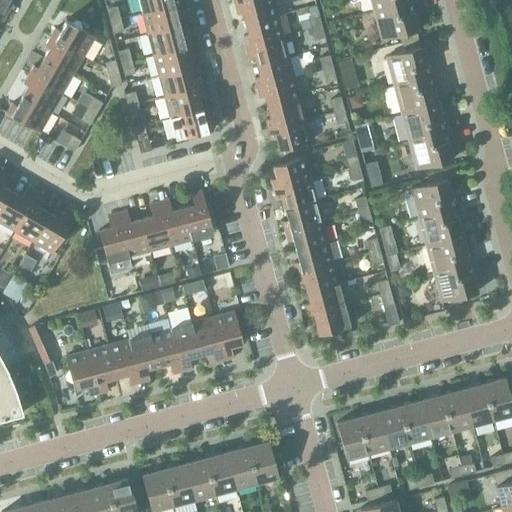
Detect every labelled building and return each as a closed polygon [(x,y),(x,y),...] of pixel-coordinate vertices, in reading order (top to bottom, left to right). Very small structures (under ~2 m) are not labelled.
[(0,0),(0,7),(6,11),(12,2),(7,0),(0,0)] [(138,0),(142,12),(179,2),(177,0),(138,0)] [(242,12),(245,23),(277,14),(273,0),(246,0),(234,3),(237,13),(242,12)] [(370,0),(374,10),(411,0),(370,0)] [(399,34),(401,43),(417,38),(415,30),(417,29),(413,13),(418,12),(414,0),(411,0),(374,10),(381,39),(399,34)] [(142,12),(147,33),(179,25),(176,13),(181,12),(179,2),(142,12)] [(106,8),(110,21),(120,18),(117,6),(106,8)] [(307,15),(311,27),(321,25),(318,12),(307,15)] [(243,35),(246,45),(283,35),(277,14),(245,23),(248,34),(243,35)] [(120,18),(110,21),(113,33),(123,30),(120,18)] [(55,27),(50,36),(83,55),(94,36),(81,28),(80,22),(77,20),(71,22),(65,19),(59,30),(55,27)] [(147,33),(153,54),(190,44),(187,34),(182,36),(179,25),(147,33)] [(321,25),(311,27),(314,39),(324,37),(321,25)] [(253,54),(256,64),(288,56),(283,35),(246,45),(248,55),(253,54)] [(49,47),(43,57),(72,74),(83,55),(50,36),(45,45),(49,47)] [(386,56),(394,84),(434,73),(431,61),(426,62),(422,46),(420,47),(417,38),(401,43),(403,51),(386,56)] [(153,54),(158,75),(190,66),(188,56),(192,54),(190,44),(153,54)] [(118,51),(121,63),(131,60),(128,48),(118,51)] [(319,57),(322,69),(332,66),(329,54),(319,57)] [(254,77),(257,87),(294,77),(288,56),(256,64),(259,76),(254,77)] [(354,56),(341,59),(346,86),(359,84),(354,56)] [(33,65),(28,73),(62,93),(72,74),(43,57),(38,67),(33,65)] [(104,62),(108,74),(118,71),(115,59),(104,62)] [(131,60),(121,63),(124,75),(135,72),(131,60)] [(158,75),(164,96),(201,86),(198,76),(193,77),(190,66),(158,75)] [(332,66),(322,69),(325,81),(336,79),(332,66)] [(118,71),(108,74),(111,87),(121,84),(118,71)] [(27,85),(22,95),(51,111),(62,93),(28,73),(23,82),(27,85)] [(394,84),(401,112),(437,102),(433,87),(438,86),(434,73),(394,84)] [(264,95),(267,106),(299,98),(294,77),(257,87),(259,97),(264,95)] [(164,96),(169,117),(202,108),(199,97),(204,96),(201,86),(164,96)] [(124,94),(127,106),(138,103),(135,91),(124,94)] [(51,111),(22,95),(16,105),(12,102),(6,112),(39,131),(51,111)] [(330,99),(333,111),(344,108),(340,96),(330,99)] [(93,97),(87,107),(96,113),(102,102),(93,97)] [(265,119),(268,128),(305,119),(299,98),(267,106),(270,117),(265,119)] [(401,112),(408,140),(449,129),(445,116),(441,118),(437,102),(401,112)] [(138,103),(127,106),(131,118),(141,115),(138,103)] [(96,113),(87,107),(80,118),(90,124),(96,113)] [(202,108),(169,117),(175,139),(212,129),(209,118),(204,119),(202,108)] [(344,108),(333,111),(336,123),(347,120),(344,108)] [(305,119),(268,128),(270,138),(275,137),(279,149),(311,140),(305,119)] [(362,148),(373,146),(369,121),(358,123),(362,148)] [(449,129),(408,140),(416,168),(452,159),(448,143),(452,142),(449,129)] [(65,145),(74,151),(80,140),(71,134),(65,145)] [(150,149),(147,137),(136,140),(140,152),(150,149)] [(345,156),(348,168),(359,165),(355,153),(345,156)] [(271,178),(273,188),(310,178),(305,156),(272,165),(276,177),(271,178)] [(359,165),(348,168),(354,189),(364,186),(359,165)] [(0,210),(11,190),(2,185),(8,175),(0,170),(0,210)] [(400,171),(368,180),(369,187),(402,179),(400,171)] [(281,197),(284,208),(316,199),(310,178),(273,188),(276,198),(281,197)] [(411,188),(418,217),(459,206),(456,193),(451,194),(447,178),(411,188)] [(0,210),(0,222),(13,230),(36,191),(27,186),(21,196),(11,190),(0,210)] [(193,204),(182,207),(191,239),(213,233),(201,190),(190,193),(193,204)] [(13,230),(32,241),(49,212),(39,206),(45,196),(36,191),(13,230)] [(354,198),(357,210),(368,208),(365,196),(354,198)] [(169,199),(159,201),(170,245),(191,239),(182,207),(172,210),(169,199)] [(282,220),(284,230),(321,220),(316,199),(284,208),(287,218),(282,220)] [(152,215),(141,218),(149,250),(170,245),(159,201),(149,204),(152,215)] [(418,217),(426,244),(462,235),(458,220),(462,219),(459,206),(418,217)] [(49,212),(32,241),(52,252),(74,213),(64,208),(59,218),(49,212)] [(368,208),(357,210),(361,223),(371,220),(368,208)] [(127,210),(117,212),(129,256),(149,250),(141,218),(130,221),(127,210)] [(129,256),(117,212),(107,215),(110,226),(98,229),(107,262),(129,256)] [(292,238),(295,249),(327,241),(321,220),(284,230),(287,240),(292,238)] [(426,244),(433,272),(474,261),(470,249),(466,250),(462,235),(426,244)] [(365,240),(369,252),(379,249),(376,237),(365,240)] [(293,262),(296,271),(333,262),(327,241),(295,249),(298,260),(293,262)] [(379,249),(369,252),(372,264),(382,262),(379,249)] [(210,259),(213,271),(228,266),(225,255),(210,259)] [(474,261),(433,272),(441,301),(477,291),(473,275),(477,274),(474,261)] [(303,280),(306,291),(338,282),(333,262),(296,271),(298,281),(303,280)] [(143,278),(146,289),(159,285),(156,275),(143,278)] [(159,277),(161,285),(169,282),(167,275),(159,277)] [(376,281),(380,294),(390,291),(387,279),(376,281)] [(304,303),(307,313),(344,303),(338,282),(306,291),(309,302),(304,303)] [(119,287),(121,295),(135,291),(133,283),(119,287)] [(161,290),(164,301),(174,299),(171,287),(161,290)] [(390,291),(380,294),(383,306),(393,303),(390,291)] [(401,301),(406,320),(425,315),(416,302),(401,301)] [(344,303),(307,313),(309,323),(314,322),(317,333),(350,325),(344,303)] [(398,322),(393,303),(383,306),(388,325),(398,322)] [(234,310),(212,316),(223,360),(233,357),(230,346),(242,343),(234,310)] [(212,316),(191,322),(199,354),(211,351),(214,362),(223,360),(212,316)] [(191,322),(170,327),(182,371),(192,368),(188,357),(199,354),(191,322)] [(28,327),(50,376),(57,374),(33,325),(28,327)] [(170,327),(149,333),(158,365),(169,362),(172,373),(182,371),(170,327)] [(149,333),(128,339),(140,382),(150,379),(147,368),(158,365),(149,333)] [(128,339),(107,344),(116,376),(127,373),(130,385),(140,382),(128,339)] [(107,344),(87,350),(98,393),(108,390),(105,379),(116,376),(107,344)] [(98,393),(87,350),(65,356),(69,370),(65,375),(66,379),(72,382),(73,388),(85,385),(88,396),(98,393)] [(0,356),(0,418),(22,412),(15,389),(6,367),(0,356)] [(511,404),(505,377),(483,383),(492,419),(511,413),(511,404)] [(483,383),(462,388),(472,424),(492,419),(483,383)] [(462,388),(441,394),(451,430),(472,424),(462,388)] [(441,394),(420,399),(430,435),(451,430),(441,394)] [(420,399),(399,405),(409,441),(430,435),(420,399)] [(399,405),(379,411),(388,446),(409,441),(399,405)] [(379,411),(358,416),(367,452),(388,446),(379,411)] [(367,452),(358,416),(336,422),(345,458),(367,452)] [(268,440),(246,446),(256,482),(278,476),(268,440)] [(246,446),(226,451),(235,487),(256,482),(246,446)] [(511,450),(502,453),(504,463),(511,461),(511,450)] [(226,451),(205,457),(214,493),(235,487),(226,451)] [(504,463),(502,453),(489,457),(492,466),(504,463)] [(205,457),(184,462),(193,498),(214,493),(205,457)] [(472,461),(460,465),(463,474),(475,471),(472,461)] [(184,462),(163,468),(173,504),(193,498),(184,462)] [(463,474),(460,465),(448,468),(450,477),(463,474)] [(511,467),(493,472),(496,484),(495,485),(501,506),(511,503),(511,467)] [(173,504),(163,468),(141,474),(151,510),(173,504)] [(430,473),(418,476),(421,485),(432,482),(430,473)] [(421,485),(418,476),(406,479),(408,489),(421,485)] [(136,511),(128,477),(106,483),(113,511),(136,511)] [(113,511),(106,483),(85,489),(91,511),(113,511)] [(389,484),(376,487),(379,497),(391,493),(389,484)] [(379,497),(376,487),(364,490),(367,500),(379,497)] [(91,511),(85,489),(64,494),(68,511),(91,511)] [(68,511),(64,494),(43,500),(46,511),(68,511)] [(433,498),(436,511),(446,508),(443,496),(433,498)] [(359,508),(359,511),(398,511),(395,499),(359,508)] [(46,511),(43,500),(22,506),(23,511),(46,511)] [(511,511),(511,503),(501,506),(502,511),(511,511)]
